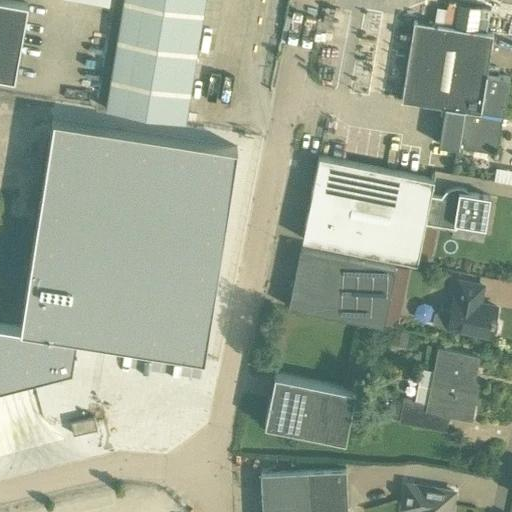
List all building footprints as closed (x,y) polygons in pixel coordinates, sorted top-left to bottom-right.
[(0,0),(0,77),(14,80),(27,4),(0,0)] [(182,124),(204,0),(122,0),(103,110),(182,124)] [(480,112),(486,72),(492,33),(413,20),(401,99),(444,106),(480,112)] [(480,112),(444,106),(438,143),(496,153),(508,76),(486,72),(480,112)] [(51,117),(19,327),(0,323),(0,382),(64,367),(68,334),(197,357),(236,146),(51,117)] [(416,262),(432,178),(318,155),(301,239),(416,262)] [(484,227),(489,196),(470,193),(467,191),(465,189),(463,188),(460,187),(457,187),(454,187),(451,188),(449,189),(446,190),(444,192),(442,194),(441,197),(430,195),(425,223),(455,228),(456,223),(484,227)] [(383,326),(395,266),(299,247),(288,307),(357,320),(383,326)] [(478,303),(482,285),(458,280),(455,298),(453,298),(451,309),(441,308),(434,313),(432,323),(447,326),(447,327),(490,336),(490,334),(495,332),(497,325),(493,321),(496,306),(478,303)] [(420,368),(414,400),(403,398),(402,400),(392,398),(388,417),(398,419),(398,421),(424,426),(428,409),(469,417),(476,383),(471,382),(477,356),(438,349),(434,371),(420,368)] [(344,439),(354,389),(344,387),(274,373),(264,423),(344,439)] [(72,434),(96,429),(93,416),(70,421),(72,434)] [(261,511),(346,511),(345,468),(309,470),(260,472),(261,511)] [(451,508),(454,491),(407,484),(403,508),(415,510),(416,511),(448,511),(449,507),(451,508)]
